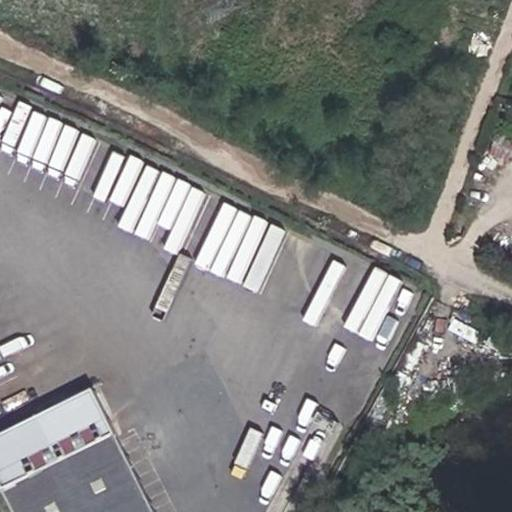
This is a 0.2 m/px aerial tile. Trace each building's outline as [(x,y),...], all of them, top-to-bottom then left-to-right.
[(74,200),(86,178),(102,186),(121,149),(78,126),(47,186),(74,200)] [(132,153),(101,214),(122,225),(153,163),(132,153)] [(150,237),(184,178),(167,168),(133,227),(150,237)] [(210,265),(232,201),(203,190),(189,231),(173,225),(165,249),(210,265)] [(245,208),(215,270),(232,278),(262,216),(245,208)] [(294,307),(325,321),(351,261),(311,243),(313,239),(270,220),(243,284),(266,294),(289,238),(303,244),(274,313),(289,319),(294,307)] [(5,494),(14,511),(154,511),(117,438),(5,494)]
